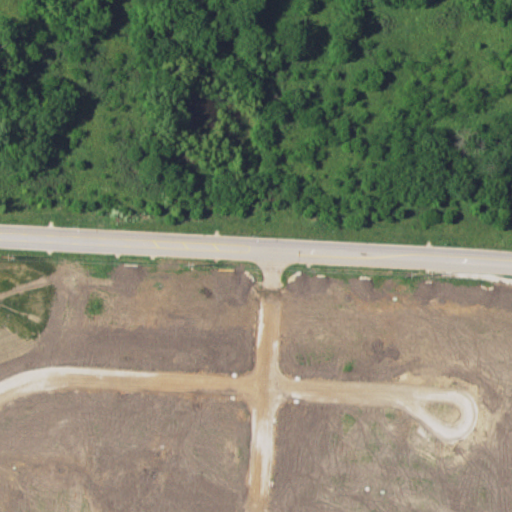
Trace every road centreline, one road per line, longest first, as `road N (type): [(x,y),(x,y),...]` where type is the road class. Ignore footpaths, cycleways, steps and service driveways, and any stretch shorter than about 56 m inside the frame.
road 1 (tertiary): [(0,232),(511,261)]
road 2 (residential): [(261,394),(453,400),(465,422),(461,432),(442,437),(391,400)]
road 3 (residential): [(261,394),(62,384),(0,393)]
road 4 (residential): [(269,248),(258,470)]
